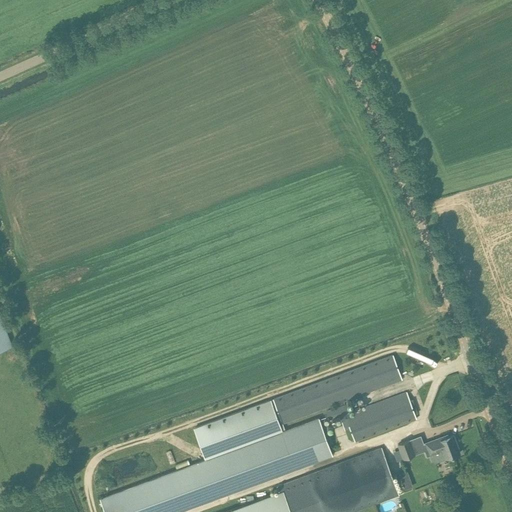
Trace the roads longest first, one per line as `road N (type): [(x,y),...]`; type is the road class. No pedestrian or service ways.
road 1 (tertiary): [(511,472),(420,223),(317,0)]
road 2 (unclassified): [(0,76),(172,0)]
